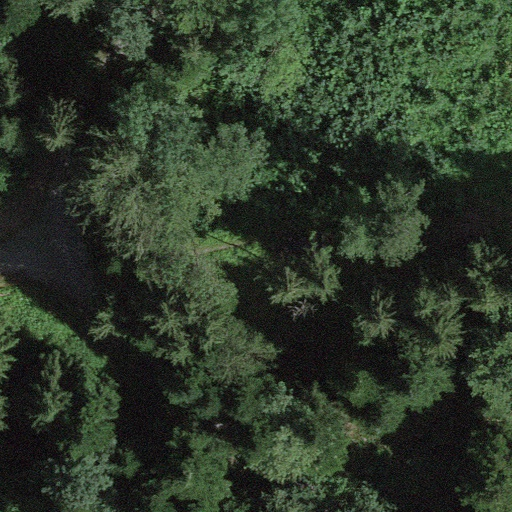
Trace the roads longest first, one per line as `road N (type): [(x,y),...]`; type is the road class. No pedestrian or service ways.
road 1 (track): [(328,511),(78,278),(0,256)]
road 2 (track): [(27,263),(120,0)]
